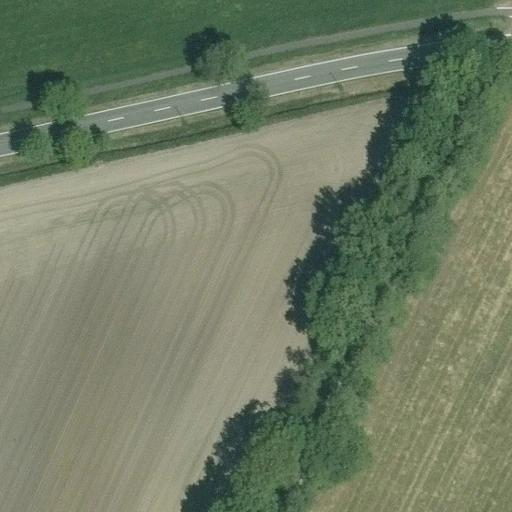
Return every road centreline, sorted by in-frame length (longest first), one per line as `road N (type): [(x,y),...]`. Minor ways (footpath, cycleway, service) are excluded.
road 1 (tertiary): [(511,49),(410,60),(0,152)]
road 2 (track): [(488,51),(484,83),(289,511)]
